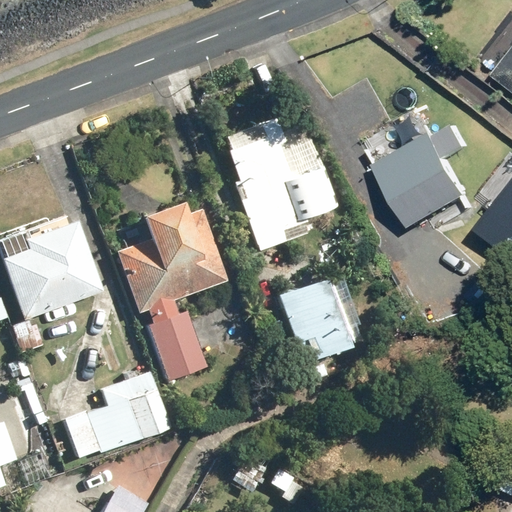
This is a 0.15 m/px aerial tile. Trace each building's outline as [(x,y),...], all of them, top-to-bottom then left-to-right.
[(511,15),(481,55),(500,70),(511,53),(511,15)] [(511,53),(500,70),(511,79),(511,53)] [(244,175),(231,180),(256,248),(301,232),(296,217),(338,201),(302,102),(227,129),(244,175)] [(381,162),(383,165),(415,227),(473,197),(452,155),(471,146),(459,122),(381,162)] [(511,184),(484,223),(511,243),(511,184)] [(172,296),(226,277),(200,203),(186,208),(181,192),(140,207),(150,234),(115,246),(137,309),(147,306),(151,319),(147,321),(167,376),(205,363),(185,306),(177,309),(172,296)] [(0,253),(23,315),(102,287),(76,215),(68,218),(66,214),(36,225),(38,229),(24,234),(27,244),(26,244),(20,229),(0,235),(0,238),(5,252),(0,253)] [(352,341),(325,273),(277,291),(303,360),(352,341)] [(0,320),(6,318),(11,316),(0,287),(0,320)] [(229,300),(189,314),(202,352),(242,337),(229,300)] [(47,345),(37,312),(7,321),(18,354),(47,345)] [(149,368),(100,386),(107,403),(86,410),(85,407),(63,415),(78,455),(98,448),(99,450),(170,424),(149,368)] [(38,390),(15,400),(29,435),(53,425),(38,390)] [(243,452),(229,478),(259,494),(272,467),(243,452)] [(306,484),(288,476),(278,496),(297,505),(306,484)] [(99,511),(140,511),(148,501),(117,483),(99,511)]
